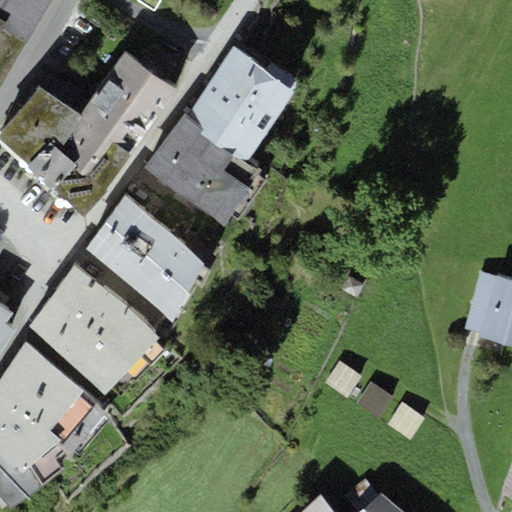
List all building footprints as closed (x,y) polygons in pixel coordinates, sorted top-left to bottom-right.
[(42,15),(18,0),(0,0),(0,27),(25,42),(42,15)] [(18,0),(42,15),(50,0),(18,0)] [(0,86),(25,42),(0,27),(0,86)] [(79,115),(130,152),(177,85),(165,77),(176,62),(151,45),(139,62),(125,51),(90,99),(79,115)] [(212,79),(272,122),(301,82),(271,61),(266,68),(235,46),(212,79)] [(79,115),(90,99),(51,73),(41,86),(39,85),(0,131),(0,136),(42,175),(72,203),(84,213),(130,152),(79,115)] [(272,122),(212,79),(186,115),(213,134),(247,158),(272,122)] [(174,188),(213,134),(186,115),(184,113),(145,167),(174,188)] [(213,134),(174,188),(221,221),(260,167),(247,158),(213,134)] [(124,278),(164,226),(124,196),(84,248),(124,278)] [(164,226),(124,278),(173,315),(212,263),(164,226)] [(75,263),(29,325),(104,392),(159,335),(75,263)] [(511,280),(480,272),(464,330),(511,343),(511,280)] [(0,350),(16,328),(10,324),(6,320),(13,312),(0,302),(0,350)] [(105,410),(27,341),(22,348),(0,380),(0,494),(10,505),(63,467),(56,458),(64,450),(68,453),(105,410)] [(511,463),(502,491),(511,498),(511,463)] [(335,511),(320,491),(299,511),(335,511)] [(404,511),(380,491),(355,511),(404,511)]
